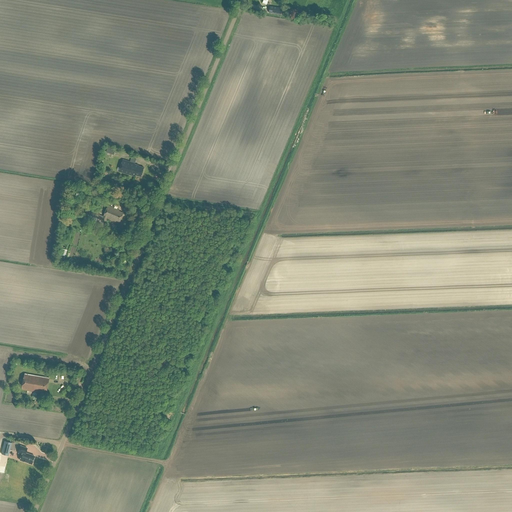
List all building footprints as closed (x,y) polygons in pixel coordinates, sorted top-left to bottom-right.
[(269,13),(281,15),(282,9),(270,6),(269,13)] [(135,162),(123,159),(120,171),(135,176),(135,174),(141,176),(144,167),(138,165),(134,163),(135,162)] [(104,216),(119,222),(123,212),(119,211),(119,209),(108,205),(104,216)] [(92,210),(87,208),(86,211),(91,213),(91,214),(98,218),(100,213),(93,209),(92,210)] [(82,220),(95,225),(98,219),(85,213),(82,220)] [(22,389),(46,394),(49,378),(25,373),(22,389)] [(1,454),(7,456),(11,443),(4,441),(1,454)] [(19,460),(31,464),(33,456),(24,453),(26,448),(19,446),(17,453),(20,454),(19,460)]
